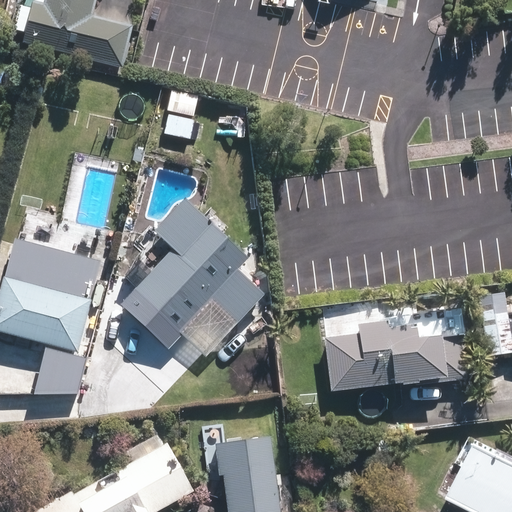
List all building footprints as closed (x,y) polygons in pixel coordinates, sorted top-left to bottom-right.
[(95,0),(40,0),(38,0),(29,0),(20,41),(122,66),(132,24),(92,14),(95,0)] [(205,125),(167,116),(163,132),(201,141),(205,125)] [(135,286),(132,289),(202,354),(264,289),(236,262),(243,254),(198,210),(195,213),(178,197),(151,225),(160,234),(122,273),(135,286)] [(96,266),(15,244),(0,300),(0,332),(73,352),(96,266)] [(503,313),(486,315),(490,349),(507,347),(503,313)] [(360,336),(327,339),(333,387),(462,372),(457,333),(414,338),(412,324),(359,330),(360,336)] [(85,364),(47,355),(37,393),(78,392),(85,364)] [(272,511),(262,437),(224,443),(233,511),(272,511)] [(150,511),(193,489),(166,439),(33,511),(32,511),(150,511)] [(511,511),(511,470),(469,448),(446,492),(485,511),(511,511)]
